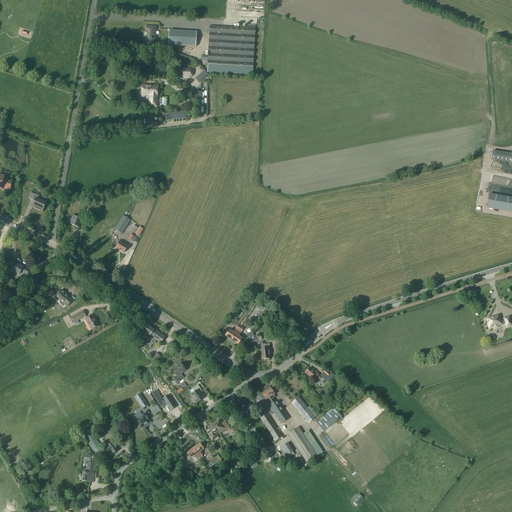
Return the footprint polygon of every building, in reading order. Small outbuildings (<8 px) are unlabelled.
[(239,25),(239,28),(209,26),(207,68),(253,71),(255,26),(239,25)] [(144,44),(154,45),(155,28),(145,27),(145,33),(147,33),(147,38),(144,38),(144,44)] [(190,34),(168,33),(167,45),(189,47),(190,34)] [(190,79),(193,77),(193,71),(191,68),(184,68),(181,70),(181,76),(183,78),(190,79)] [(204,71),(195,79),(198,83),(208,75),(204,71)] [(150,107),(156,107),(157,101),(155,101),(156,88),(146,87),(146,86),(142,86),(142,95),(145,95),(145,96),(150,96),(150,107)] [(185,112),(164,115),(165,121),(186,119),(185,112)] [(511,163),(511,157),(511,154),(499,152),(492,151),(491,160),(498,161),(511,163)] [(3,180),(4,178),(0,176),(0,189),(1,190),(2,188),(10,190),(12,182),(3,180)] [(511,196),(497,194),(495,209),(511,211),(511,196)] [(42,213),(46,204),(38,201),(39,197),(34,195),(31,200),(35,202),(32,209),(34,210),(35,210),(39,212),(42,213)] [(70,225),(79,228),(82,221),(80,220),(82,216),(78,215),(77,218),(73,217),(70,225)] [(123,216),(114,230),(122,235),(131,221),(123,216)] [(139,227),(135,234),(138,236),(143,229),(139,227)] [(128,239),(134,243),(137,239),(130,235),(128,239)] [(116,248),(124,253),(128,247),(120,242),(116,248)] [(21,273),(27,276),(30,270),(21,265),(20,267),(11,262),(8,269),(20,275),(21,273)] [(42,276),(38,274),(33,284),(37,286),(42,276)] [(69,296),(68,297),(62,291),(56,296),(67,307),(74,301),(69,296)] [(83,311),(69,319),(72,324),(86,317),(83,311)] [(85,319),(91,331),(99,327),(92,315),(85,319)] [(504,320),(500,321),(499,316),(487,319),(489,324),(488,325),(489,329),(494,328),(494,329),(498,327),(498,326),(503,325),(502,325),(505,324),(506,327),(511,325),(509,317),(504,319),(504,320)] [(232,340),(241,327),(238,324),(235,329),(235,330),(233,333),(229,330),(225,336),(232,340)] [(150,336),(154,331),(154,330),(154,331),(148,327),(145,333),(150,336)] [(241,327),(232,340),(239,345),(242,339),(239,337),(244,328),(241,327)] [(156,340),(159,334),(154,331),(150,336),(156,340)] [(159,334),(156,340),(161,343),(165,338),(159,334)] [(270,359),(268,349),(270,349),(269,345),(263,345),(263,343),(260,344),(261,360),(270,359)] [(154,363),(160,358),(156,354),(151,359),(154,363)] [(185,371),(180,364),(173,370),(177,376),(173,379),(177,384),(179,382),(177,379),(181,376),(180,374),(185,371)] [(316,374),(310,368),(305,373),(311,379),(316,374)] [(325,380),(318,373),(316,375),(317,375),(315,377),(322,383),(325,380)] [(197,404),(203,400),(197,390),(200,388),(198,386),(193,389),(195,392),(191,395),(191,397),(192,400),(194,400),(197,404)] [(264,401),(269,398),(270,400),(269,401),(271,405),(269,406),(281,424),(289,419),(277,401),(275,402),(273,399),(275,397),(274,395),(271,389),(261,395),(264,401)] [(155,393),(150,396),(159,409),(165,406),(169,412),(174,409),(166,396),(161,399),(163,402),(162,403),(155,393)] [(143,408),(147,405),(140,394),(136,397),(143,408)] [(317,416),(310,408),(308,410),(298,398),(292,404),(309,424),(317,416)] [(276,442),(282,437),(263,408),(256,413),(276,442)] [(335,409),(317,423),(323,432),(341,417),(335,409)] [(151,423),(146,414),(137,420),(142,429),(151,423)] [(161,427),(166,424),(164,418),(158,421),(161,427)] [(219,421),(213,425),(212,425),(219,434),(219,433),(219,434),(222,433),(223,434),(230,430),(228,427),(225,429),(222,424),(221,424),(219,421)] [(216,435),(219,434),(212,425),(208,429),(210,432),(207,434),(212,442),(218,438),(216,435)] [(287,435),(307,463),(318,456),(298,427),(287,435)] [(86,441),(98,458),(105,453),(94,436),(93,434),(88,438),(89,439),(86,441)] [(107,446),(113,455),(118,451),(112,442),(107,446)] [(280,449),(285,457),(293,452),(288,443),(280,449)] [(205,460),(203,456),(200,452),(204,450),(200,444),(193,448),(202,461),(205,460)] [(199,463),(202,461),(193,448),(187,453),(190,458),(191,458),(192,460),(194,458),(195,459),(196,458),(199,463)] [(97,464),(89,463),(89,465),(90,465),(90,467),(89,467),(89,468),(89,473),(83,473),(84,473),(84,476),(83,476),(83,478),(83,481),(82,481),(82,482),(91,483),(91,478),(94,478),(95,474),(93,474),(94,472),(95,472),(97,464)] [(352,501),(357,505),(363,498),(359,494),(352,501)]
